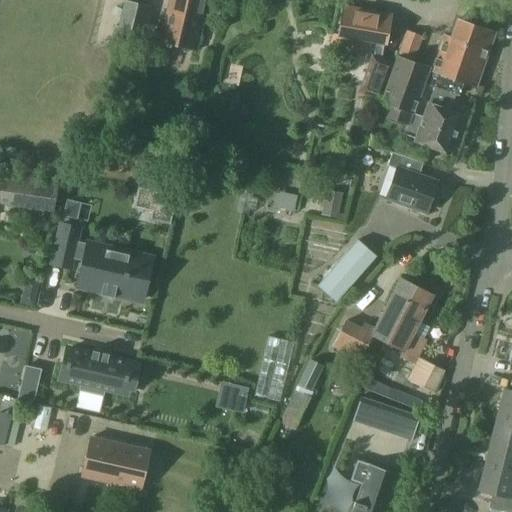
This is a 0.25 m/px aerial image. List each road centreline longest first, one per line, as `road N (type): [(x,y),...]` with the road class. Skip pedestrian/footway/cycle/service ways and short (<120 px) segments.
road 1 (residential): [(426,511),(492,255)]
road 2 (residential): [(492,255),(511,96)]
